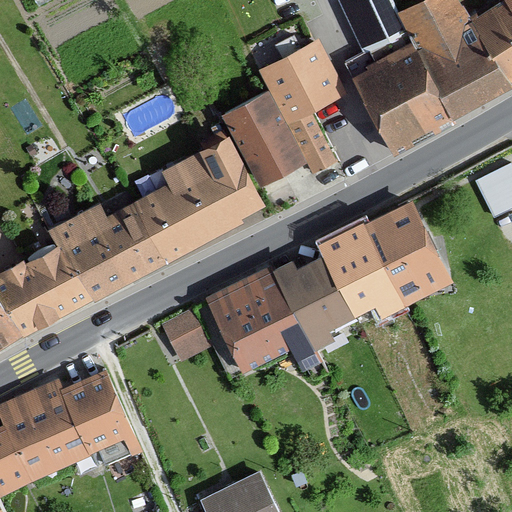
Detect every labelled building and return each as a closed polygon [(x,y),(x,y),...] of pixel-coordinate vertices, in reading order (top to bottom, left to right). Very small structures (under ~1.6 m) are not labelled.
[(390,0),(339,0),(365,54),(347,64),(363,99),(390,151),(392,155),(453,124),(450,117),(440,92),(427,64),(402,26),(393,12),(392,3),(390,0)] [(469,17),(457,0),(414,0),(394,11),(402,26),(427,64),(440,92),(450,117),(511,84),(509,79),(469,17)] [(500,0),(469,17),(509,79),(511,77),(511,12),(509,12),(500,0)] [(511,0),(503,0),(510,10),(511,10),(511,0)] [(314,38),(257,69),(284,124),(345,92),(328,56),(324,58),(314,38)] [(284,124),(265,87),(219,111),(257,185),(302,160),(284,124)] [(309,112),(285,125),(310,173),(334,160),(309,112)] [(163,182),(131,202),(149,232),(163,262),(242,222),(239,216),(265,204),(228,131),(197,148),(208,171),(206,171),(194,150),(159,169),(169,188),(168,189),(163,182)] [(30,144),(22,149),(27,157),(35,152),(30,144)] [(511,165),(508,159),(474,176),(493,213),(511,203),(511,165)] [(409,187),(366,208),(411,298),(454,277),(409,187)] [(105,214),(98,201),(46,230),(55,241),(78,269),(91,298),(92,301),(127,281),(95,220),(105,214)] [(127,281),(163,262),(149,232),(131,202),(123,205),(127,211),(121,215),(129,229),(127,230),(114,209),(105,214),(95,220),(127,281)] [(366,208),(317,231),(356,306),(372,298),(381,314),(411,298),(366,208)] [(317,231),(271,253),(313,345),(335,335),(329,322),(356,306),(317,231)] [(0,297),(21,334),(91,298),(78,269),(55,241),(25,259),(21,256),(0,268),(0,297)] [(271,253),(198,287),(235,369),(292,343),(300,360),(317,352),(313,345),(271,253)] [(0,345),(21,334),(0,297),(0,345)] [(191,302),(157,317),(175,356),(209,341),(191,302)] [(105,369),(60,388),(89,453),(122,439),(130,456),(141,451),(124,413),(105,369)] [(0,417),(0,492),(89,453),(60,388),(53,373),(0,397),(0,406),(4,415),(0,417)] [(277,511),(258,472),(198,501),(203,511),(277,511)]
